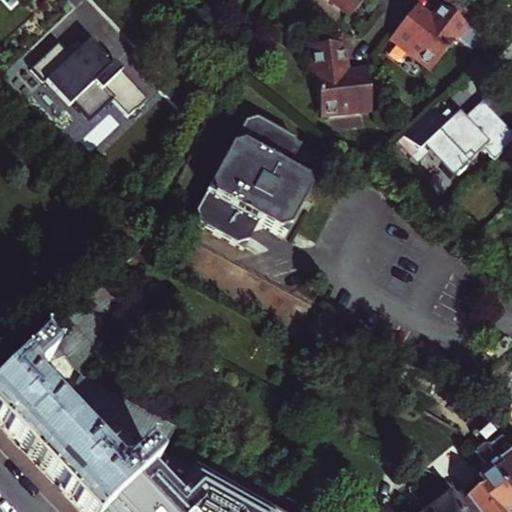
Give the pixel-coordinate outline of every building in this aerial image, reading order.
[(333,0),(349,13),(360,0),(333,0)] [(430,19),(415,7),(389,40),(429,71),(454,40),(470,52),(481,38),(440,6),(430,19)] [(57,45),(29,71),(42,84),(47,79),(77,111),(79,109),(90,120),(108,103),(109,104),(112,101),(128,118),(135,111),(137,112),(148,102),(112,64),(105,71),(99,65),(101,64),(77,39),(63,52),(57,45)] [(364,72),(345,72),(344,44),(309,46),(310,73),(313,73),(314,116),(366,113),(364,72)] [(168,82),(157,92),(175,111),(186,101),(168,82)] [(186,101),(175,111),(179,115),(190,105),(186,101)] [(492,163),(511,144),(511,137),(482,106),(461,124),(454,116),(448,122),(442,116),(434,123),(426,115),(393,146),(412,167),(424,156),(449,182),(455,177),(456,178),(463,171),(462,170),(481,152),(492,163)] [(245,249),(258,222),(284,235),(310,181),(284,168),(295,143),(241,116),(191,224),(245,249)] [(100,287),(87,300),(108,322),(116,305),(100,287)] [(0,428),(35,465),(68,434),(27,391),(26,382),(35,374),(40,372),(45,367),(47,362),(62,360),(79,379),(108,322),(87,300),(45,340),(35,349),(0,382),(0,428)] [(58,410),(74,428),(89,413),(99,404),(108,395),(79,379),(74,389),(68,401),(58,410)] [(138,457),(152,471),(159,456),(174,431),(153,420),(142,414),(130,407),(119,401),(108,395),(99,404),(89,413),(101,420),(112,425),(124,432),(136,439),(138,457)] [(68,434),(72,438),(78,432),(74,428),(68,434)] [(108,511),(152,471),(138,457),(134,459),(127,466),(127,471),(119,477),(109,477),(72,438),(68,434),(35,465),(79,511),(108,511)] [(483,468),(511,507),(511,443),(507,437),(488,451),(482,442),(470,451),(483,468)] [(267,511),(159,456),(152,471),(108,511),(267,511)] [(455,496),(466,511),(507,511),(511,508),(511,507),(483,468),(477,473),(480,477),(455,496)] [(451,511),(445,503),(433,511),(432,511),(427,504),(418,502),(404,511),(451,511)]
